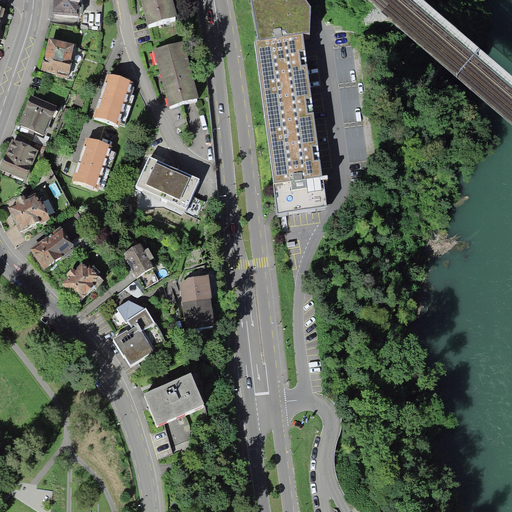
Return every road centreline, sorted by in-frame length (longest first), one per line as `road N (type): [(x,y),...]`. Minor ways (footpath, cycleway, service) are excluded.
road 1 (primary): [(289,511),(239,102),(217,0)]
road 2 (primary): [(213,0),(265,511)]
road 3 (residential): [(150,511),(142,458),(102,359),(0,253)]
road 4 (residential): [(128,34),(166,126),(203,168),(205,194)]
road 5 (residential): [(75,163),(106,71),(128,34)]
